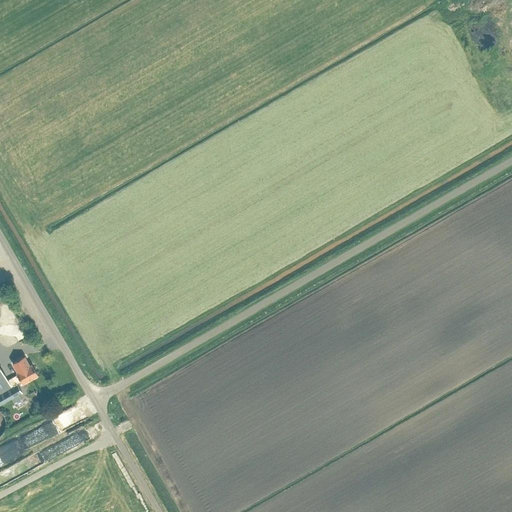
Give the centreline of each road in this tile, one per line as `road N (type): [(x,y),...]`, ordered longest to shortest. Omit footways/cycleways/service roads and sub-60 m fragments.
road 1 (unclassified): [(104,393),(511,159)]
road 2 (unclassified): [(104,393),(0,216)]
road 3 (unclassified): [(172,511),(104,393)]
